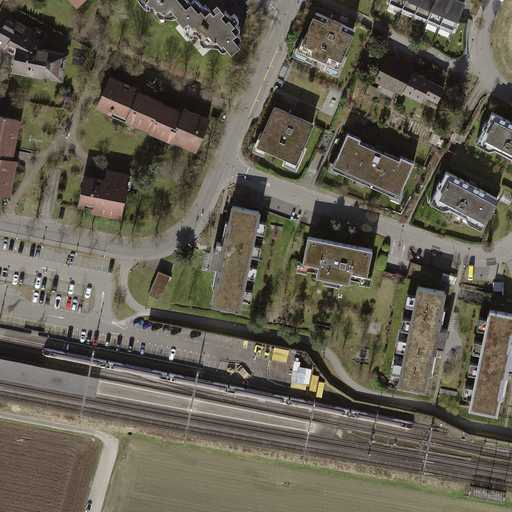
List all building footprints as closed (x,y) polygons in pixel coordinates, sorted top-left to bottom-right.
[(136,0),(140,4),(151,4),(162,17),(172,18),(174,16),(190,3),(187,0),(136,0)] [(193,0),(190,3),(174,16),(189,34),(192,34),(202,46),(217,46),(222,52),(227,49),(230,52),(239,45),(239,37),(238,36),(238,27),(236,25),(237,18),(233,14),(228,18),(219,6),(216,3),(212,6),(215,10),(211,14),(204,6),(201,8),(194,0),(193,0)] [(404,0),(402,5),(415,11),(419,0),(404,0)] [(419,0),(415,11),(428,16),(434,0),(419,0)] [(434,0),(428,16),(441,21),(449,0),(434,0)] [(449,0),(441,21),(454,26),(464,0),(449,0)] [(33,30),(7,16),(0,29),(0,47),(6,51),(10,43),(13,44),(11,53),(16,54),(14,68),(60,78),(65,54),(39,49),(41,40),(44,41),(46,33),(35,27),(33,30)] [(352,37),(313,22),(297,62),(336,77),(352,37)] [(445,87),(387,59),(376,81),(434,109),(445,87)] [(289,69),(284,67),(280,76),(285,78),(289,69)] [(137,85),(107,72),(93,104),(147,127),(159,99),(160,97),(136,87),(137,85)] [(65,91),(62,95),(64,100),(69,101),(73,97),(71,92),(65,91)] [(180,106),(159,99),(147,127),(146,128),(195,148),(208,114),(181,103),(180,106)] [(316,124),(275,107),(257,148),(299,165),(316,124)] [(511,121),(493,112),(478,142),(511,159),(511,121)] [(0,191),(9,193),(15,160),(10,159),(11,151),(12,151),(18,120),(0,116),(0,191)] [(413,158),(346,128),(329,165),(397,195),(413,158)] [(85,176),(82,194),(87,195),(85,206),(104,210),(104,212),(121,215),(126,188),(125,188),(127,174),(108,171),(106,180),(85,176)] [(497,196),(446,171),(431,201),(482,226),(497,196)] [(258,212),(230,207),(210,304),(238,309),(258,212)] [(300,261),(317,264),(315,277),(347,283),(349,271),(366,274),(371,245),(305,233),(300,261)] [(210,253),(205,252),(202,269),(207,269),(210,253)] [(149,294),(161,299),(171,276),(165,273),(159,271),(149,294)] [(446,290),(414,283),(392,382),(425,389),(446,290)] [(511,335),(511,313),(489,309),(470,408),(496,413),(511,335)] [(459,313),(454,312),(451,329),(456,330),(459,313)] [(0,357),(0,377),(95,397),(99,377),(0,357)] [(295,363),(292,381),(311,384),(313,366),(295,363)]
